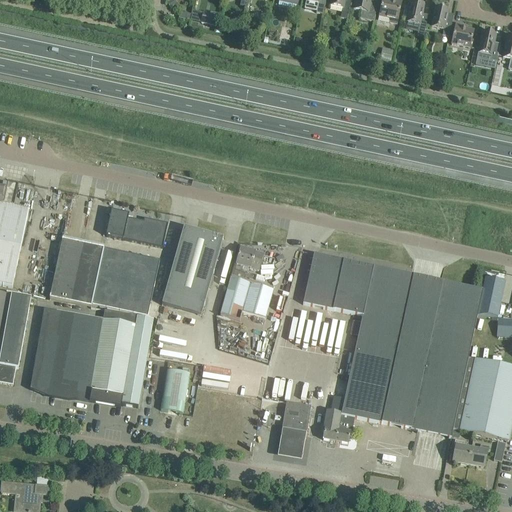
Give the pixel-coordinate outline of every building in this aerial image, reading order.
[(173,0),(171,0),(166,4),(170,9),(177,4),(173,0)] [(323,15),(325,7),(326,0),(306,0),(306,2),(318,4),(316,14),(323,15)] [(347,20),(349,12),(351,3),(345,1),(345,0),(331,0),(330,7),(343,9),(341,19),(347,20)] [(374,23),(375,16),(377,6),(371,4),(371,0),(355,0),(353,10),(361,12),(360,20),(374,23)] [(397,26),(397,22),(402,1),(397,0),(395,0),(395,3),(383,0),(379,18),(391,20),(390,24),(397,26)] [(409,13),(407,23),(419,26),(418,31),(417,36),(424,37),(425,33),(425,29),(428,19),(422,18),(422,14),(424,6),(411,3),(409,13)] [(140,7),(131,5),(129,16),(139,18),(140,7)] [(449,38),(450,34),(452,24),(446,23),(448,11),(436,8),(431,28),(444,31),(442,36),(449,38)] [(190,21),(192,15),(180,13),(179,19),(190,21)] [(203,13),(201,23),(217,26),(219,17),(203,13)] [(474,48),(476,41),(472,40),(474,32),(462,29),(462,26),(456,25),(451,45),(470,49),(474,50),(474,48)] [(497,62),(498,57),(500,48),(494,47),(496,35),(483,33),(481,42),(476,41),(474,48),(479,50),(477,59),(490,61),(490,60),(497,62)] [(505,49),(500,48),(498,57),(503,58),(511,60),(508,70),(511,70),(511,38),(507,38),(505,49)] [(338,40),(331,42),(333,49),(340,47),(338,40)] [(394,50),(381,47),(380,53),(381,54),(380,62),(391,64),(394,50)] [(422,60),(419,65),(425,69),(429,63),(422,60)] [(404,68),(403,74),(414,77),(415,70),(404,68)] [(28,212),(0,206),(0,286),(12,289),(28,212)] [(131,242),(136,221),(128,220),(129,217),(111,213),(106,237),(123,241),(131,242)] [(144,223),(136,221),(131,242),(162,249),(168,225),(144,220),(144,223)] [(178,249),(162,306),(201,317),(217,260),(221,248),(201,244),(194,242),(181,238),(181,239),(178,249)] [(91,309),(91,306),(103,250),(62,241),(49,300),(91,309)] [(103,250),(91,306),(115,311),(127,255),(103,250)] [(231,279),(251,284),(253,276),(242,273),(243,268),(258,272),(263,256),(241,250),(239,258),(237,257),(231,278),(231,279)] [(127,255),(115,311),(158,320),(160,306),(151,304),(160,262),(127,255)] [(334,312),(334,311),(344,263),(344,262),(314,256),(303,305),(334,312)] [(362,317),(373,269),(344,263),(334,311),(362,317)] [(381,425),(382,424),(413,277),(373,269),(362,317),(341,415),(354,419),(381,425)] [(442,283),(413,277),(382,424),(410,431),(442,283)] [(251,284),(231,279),(220,317),(240,322),(242,315),(265,321),(273,290),(251,284)] [(482,292),(477,318),(497,319),(505,283),(485,279),(482,292)] [(442,283),(410,431),(451,440),(482,292),(442,283)] [(0,342),(9,294),(6,294),(0,292),(0,342)] [(31,298),(9,294),(0,342),(0,366),(16,369),(18,370),(31,298)] [(287,310),(280,346),(340,356),(345,329),(337,327),(338,325),(323,322),(324,317),(287,310)] [(75,402),(89,404),(91,393),(103,322),(44,311),(31,381),(30,391),(49,399),(68,402),(75,402)] [(135,328),(122,399),(121,406),(138,409),(153,321),(136,318),(135,328)] [(511,320),(498,320),(497,338),(511,338),(511,320)] [(135,328),(103,322),(91,393),(122,399),(135,328)] [(511,368),(475,361),(459,432),(508,443),(511,425),(511,368)] [(16,369),(0,366),(0,384),(13,387),(15,377),(16,369)] [(168,371),(161,412),(183,415),(190,375),(168,371)] [(264,401),(279,402),(280,398),(270,397),(272,373),(266,373),(264,401)] [(122,399),(91,393),(89,404),(121,410),(121,406),(122,399)] [(311,408),(286,404),(281,431),(306,435),(311,408)] [(323,441),(335,443),(340,415),(327,413),(324,430),(325,430),(323,441)] [(341,415),(340,415),(335,443),(348,445),(350,434),(352,434),(354,419),(341,415)] [(468,466),(471,450),(463,449),(464,444),(455,442),(454,448),(456,448),(453,463),(468,466)] [(506,445),(498,443),(494,462),(502,463),(506,445)] [(471,450),(468,466),(483,469),(486,453),(488,454),(489,448),(480,447),(479,452),(471,450)] [(381,489),(397,489),(397,478),(375,477),(375,481),(382,481),(381,489)] [(50,488),(40,487),(35,486),(1,483),(0,492),(0,493),(20,496),(18,511),(39,511),(41,496),(49,497),(50,488)]
